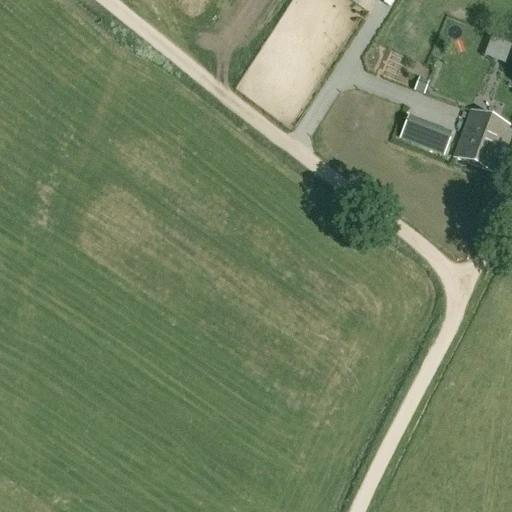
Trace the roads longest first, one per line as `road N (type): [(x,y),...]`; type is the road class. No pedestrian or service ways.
road 1 (track): [(102,0),(469,291)]
road 2 (track): [(469,291),(361,511)]
